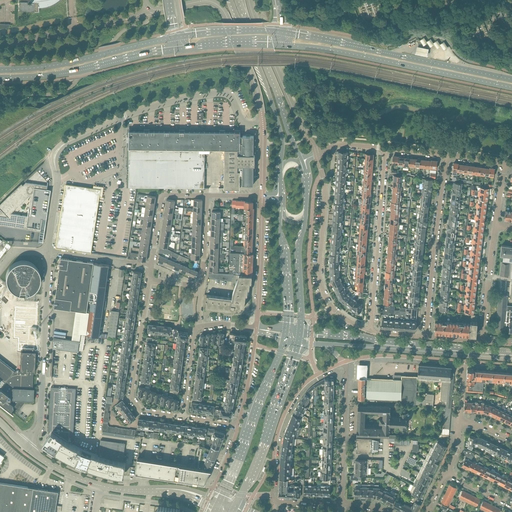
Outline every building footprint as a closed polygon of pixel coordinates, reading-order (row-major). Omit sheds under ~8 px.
[(29,0),(27,2),(19,2),(19,5),(19,11),(23,12),(23,11),(34,11),(34,12),(35,12),(39,12),(39,8),(43,8),(48,7),(52,5),(56,3),(59,0),(29,0)] [(417,45),(415,53),(427,55),(428,48),(417,45)] [(255,155),(253,155),(254,136),(243,136),(243,137),(240,137),(240,132),(129,131),(129,135),(125,139),(125,140),(129,144),(128,187),(204,188),(205,149),(224,149),(224,188),(240,189),(240,184),(242,184),(242,185),(253,185),(253,166),(255,166),(255,155)] [(8,196),(3,201),(0,203),(0,224),(24,228),(31,229),(40,231),(38,242),(39,242),(42,242),(50,190),(46,189),(47,182),(47,186),(26,182),(25,182),(22,185),(21,184),(16,188),(12,192),(8,196)] [(66,185),(56,247),(91,252),(99,196),(102,197),(104,187),(93,185),(93,189),(66,185)] [(174,231),(170,230),(162,229),(161,235),(170,236),(177,237),(180,238),(180,235),(178,234),(178,235),(174,234),(174,231)] [(508,277),(508,275),(510,276),(510,278),(511,278),(511,246),(501,245),(500,255),(504,256),(503,262),(501,261),(499,276),(508,277)] [(167,259),(165,264),(172,268),(175,262),(176,260),(171,258),(171,257),(172,257),(172,256),(174,252),(171,251),(170,253),(169,254),(169,255),(167,259)] [(229,266),(229,273),(252,274),(252,267),(253,260),(253,253),(252,253),(235,252),(230,252),(229,259),(229,266)] [(139,254),(131,253),(128,253),(128,259),(131,259),(134,260),(134,256),(138,257),(138,260),(146,261),(147,255),(139,254)] [(157,261),(165,264),(167,259),(169,255),(166,254),(164,257),(160,255),(157,261)] [(175,262),(172,268),(180,271),(183,265),(178,263),(179,260),(184,262),(185,260),(186,258),(179,255),(176,260),(175,262)] [(93,263),(61,258),(57,283),(90,288),(93,263)] [(6,277),(6,278),(6,279),(6,280),(6,281),(6,283),(7,284),(7,285),(8,286),(8,287),(9,288),(10,289),(11,290),(12,291),(13,292),(14,292),(15,293),(16,293),(17,294),(19,294),(21,288),(22,288),(23,288),(24,288),(25,288),(26,294),(26,295),(27,294),(28,294),(29,294),(30,293),(31,293),(32,292),(33,291),(34,291),(35,290),(35,289),(36,288),(37,287),(37,286),(38,285),(38,284),(39,283),(39,282),(39,281),(40,280),(40,279),(40,278),(40,277),(40,276),(40,274),(39,273),(39,272),(39,271),(38,270),(38,269),(37,268),(36,267),(36,266),(35,265),(34,265),(33,264),(32,263),(31,263),(30,262),(29,262),(28,261),(27,261),(26,261),(24,261),(23,260),(22,260),(21,261),(20,261),(19,261),(17,261),(16,262),(15,262),(14,263),(13,263),(12,264),(11,265),(11,266),(10,266),(9,267),(8,268),(8,269),(7,270),(7,271),(6,272),(6,273),(6,275),(6,276),(6,277)] [(91,303),(87,335),(99,337),(100,333),(103,309),(105,309),(106,301),(104,300),(106,285),(108,284),(107,281),(109,265),(94,263),(89,303),(91,303)] [(180,271),(188,274),(190,268),(183,265),(180,271)] [(198,272),(190,268),(188,274),(196,277),(198,272)] [(252,274),(229,273),(229,274),(209,273),(208,277),(210,277),(209,279),(231,281),(231,282),(238,282),(234,293),(233,299),(232,309),(240,310),(240,309),(241,309),(243,308),(243,307),(244,307),(246,292),(247,292),(248,286),(249,286),(250,280),(252,280),(252,275),(252,274)] [(340,278),(330,280),(332,284),(331,284),(333,287),(342,283),(340,280),(341,280),(340,278)] [(357,291),(363,291),(363,290),(363,288),(363,282),(355,281),(354,281),(352,281),(350,281),(351,284),(355,284),(355,285),(357,285),(357,291)] [(54,308),(87,312),(90,288),(57,283),(54,308)] [(343,286),(342,283),(333,287),(334,290),(335,290),(336,292),(344,289),(345,288),(344,286),(343,286)] [(337,296),(337,295),(339,299),(347,293),(346,291),(345,291),(344,289),(336,292),(335,293),(337,296)] [(349,295),(347,293),(339,299),(342,302),(345,305),(351,297),(348,295),(349,295)] [(498,303),(496,328),(504,329),(504,327),(509,327),(509,331),(511,331),(511,306),(506,306),(506,303),(507,295),(499,294),(498,303)] [(231,309),(232,309),(233,299),(209,296),(209,295),(207,295),(205,306),(208,307),(208,308),(212,308),(212,307),(214,307),(214,309),(218,309),(218,308),(220,308),(220,309),(224,310),(225,308),(227,309),(226,310),(231,311),(231,309)] [(353,299),(351,297),(345,305),(347,307),(348,306),(350,308),(355,301),(356,300),(354,298),(353,299)] [(358,303),(355,301),(350,308),(356,313),(357,313),(357,314),(361,312),(360,311),(361,311),(361,307),(362,307),(362,304),(361,304),(362,303),(358,303)] [(400,311),(394,310),(395,307),(383,306),(382,327),(389,328),(408,330),(408,329),(416,330),(416,321),(417,309),(406,308),(400,308),(400,311)] [(0,403),(10,411),(9,413),(21,423),(22,424),(23,424),(24,424),(25,424),(26,424),(27,424),(28,423),(29,422),(30,421),(30,420),(30,419),(31,401),(33,401),(33,388),(32,388),(33,372),(34,372),(35,352),(34,352),(34,348),(34,342),(29,341),(29,327),(36,327),(37,308),(36,308),(27,308),(15,307),(14,338),(19,338),(17,370),(16,371),(15,371),(14,372),(13,371),(14,371),(0,359),(0,403)] [(107,338),(112,339),(115,340),(119,311),(111,310),(107,338)] [(434,332),(452,333),(453,322),(435,321),(434,332)] [(452,333),(460,334),(469,335),(470,323),(453,322),(452,333)] [(178,329),(171,328),(170,335),(170,337),(173,337),(177,338),(178,331),(178,330),(178,329)] [(234,333),(230,333),(229,342),(231,343),(233,341),(234,341),(236,341),(236,340),(245,342),(246,342),(247,335),(234,334),(234,333)] [(78,352),(79,341),(72,340),(54,337),(53,348),(78,352)] [(123,343),(122,345),(131,346),(131,342),(132,342),(132,340),(132,339),(123,338),(123,343)] [(131,348),(131,346),(122,345),(121,352),(130,353),(130,352),(131,351),(130,350),(131,348)] [(367,378),(367,364),(357,364),(356,378),(359,378),(365,378),(367,378)] [(418,365),(418,376),(442,378),(442,380),(441,380),(440,400),(441,400),(441,401),(440,402),(451,403),(452,397),(454,369),(453,368),(451,367),(418,365)] [(483,382),(474,382),(474,380),(474,378),(473,378),(473,371),(473,370),(473,369),(467,369),(466,378),(467,378),(466,392),(483,393),(483,383),(483,382)] [(474,378),(474,380),(484,381),(483,382),(486,382),(487,374),(487,371),(476,370),(473,370),(473,371),(473,378),(474,378)] [(488,382),(488,381),(495,382),(495,383),(498,383),(498,375),(499,372),(487,371),(487,374),(486,382),(488,382)] [(510,376),(510,373),(499,372),(498,375),(498,383),(500,383),(500,382),(507,382),(507,384),(509,384),(510,376)] [(367,379),(365,379),(364,398),(364,401),(378,402),(378,403),(386,403),(386,405),(390,406),(398,406),(398,403),(400,403),(415,405),(416,400),(417,377),(393,376),(393,380),(367,378),(367,379)] [(227,379),(226,385),(228,385),(237,387),(238,385),(238,384),(239,383),(238,382),(229,380),(227,379)] [(299,402),(305,405),(311,397),(309,395),(312,392),(312,390),(313,390),(319,384),(318,382),(310,388),(305,393),(299,402)] [(98,471),(105,473),(111,474),(119,476),(120,476),(124,477),(124,476),(126,462),(123,461),(125,443),(100,440),(98,454),(90,451),(81,447),(73,443),(76,388),(65,388),(62,388),(51,387),(51,392),(48,432),(48,436),(43,443),(47,446),(55,451),(63,456),(71,460),(79,464),(87,468),(96,470),(98,471)] [(236,393),(227,391),(224,390),(223,396),(225,397),(234,399),(235,396),(236,396),(236,395),(236,394),(236,393)] [(416,400),(415,405),(433,406),(433,400),(434,394),(433,394),(425,394),(425,396),(425,399),(416,399),(416,400)] [(122,400),(115,405),(119,410),(126,404),(124,402),(124,401),(122,400)] [(299,402),(296,407),(304,412),(309,415),(309,412),(305,410),(307,406),(305,405),(299,402)] [(483,413),(486,414),(486,413),(488,413),(492,406),(493,403),(492,402),(490,405),(484,404),(483,412),(483,413)] [(495,407),(492,406),(488,413),(489,414),(488,414),(491,415),(494,416),(499,405),(500,403),(498,402),(495,407)] [(126,404),(119,410),(122,414),(129,409),(129,408),(128,407),(127,407),(126,404)] [(407,413),(400,412),(400,416),(390,416),(390,406),(386,405),(358,404),(356,434),(384,435),(384,438),(389,438),(394,438),(397,438),(397,435),(389,435),(389,425),(399,426),(399,430),(406,430),(407,413)] [(214,414),(222,415),(223,408),(220,407),(220,405),(219,405),(216,405),(214,414)] [(502,407),(499,405),(494,416),(494,417),(496,418),(497,417),(499,418),(504,408),(505,406),(503,405),(502,407)] [(302,415),(304,412),(296,407),(292,414),(301,418),(307,421),(307,418),(302,415)] [(499,418),(499,419),(501,420),(502,420),(504,421),(509,410),(510,408),(508,407),(507,409),(504,408),(499,418)] [(232,412),(232,410),(231,410),(223,408),(222,415),(226,416),(226,417),(232,418),(233,412),(232,412)] [(129,409),(122,414),(126,419),(133,414),(131,411),(130,410),(129,409)] [(133,414),(126,419),(129,423),(135,419),(135,417),(136,417),(135,416),(134,416),(133,414)] [(285,432),(284,436),(293,438),(293,437),(293,436),(298,437),(302,427),(298,427),(301,422),(299,421),(301,418),(292,414),(289,423),(285,432)] [(220,432),(216,430),(215,435),(214,436),(223,439),(223,437),(224,437),(225,434),(224,434),(225,433),(224,433),(224,432),(220,431),(220,432)] [(290,457),(291,451),(292,451),(292,448),(293,445),(292,445),(293,438),(284,436),(282,447),(280,457),(290,458),(290,457)] [(467,448),(469,449),(471,450),(472,448),(473,446),(475,446),(476,437),(470,436),(470,437),(469,438),(469,440),(469,444),(469,445),(468,448),(467,448)] [(483,439),(480,437),(479,437),(479,436),(477,436),(477,437),(476,437),(475,446),(477,446),(479,447),(483,439)] [(378,441),(371,439),(371,438),(356,438),(356,443),(357,443),(357,444),(355,444),(355,446),(356,446),(356,447),(356,453),(371,453),(378,451),(378,441)] [(485,448),(488,441),(489,440),(486,439),(485,440),(483,439),(479,447),(481,448),(482,447),(485,448)] [(211,446),(219,449),(219,448),(220,448),(221,447),(220,446),(221,443),(213,440),(211,446)] [(435,440),(432,447),(434,448),(434,449),(444,453),(446,449),(447,447),(445,446),(443,445),(445,440),(435,440)] [(489,440),(488,441),(485,448),(488,450),(487,451),(489,452),(493,444),(491,442),(491,441),(489,440)] [(496,445),(493,444),(489,452),(492,453),(492,452),(495,453),(499,446),(499,445),(497,444),(496,445)] [(499,445),(499,446),(495,453),(498,455),(497,456),(500,457),(504,449),(501,447),(501,446),(499,445)] [(136,466),(135,473),(161,477),(205,483),(210,470),(211,470),(211,469),(215,460),(215,459),(218,451),(219,450),(219,449),(211,446),(211,447),(210,449),(202,446),(199,446),(198,455),(199,455),(197,467),(137,458),(138,458),(136,466)] [(428,453),(440,459),(441,457),(444,453),(434,449),(434,448),(432,447),(428,453)] [(506,450),(504,449),(500,457),(502,458),(503,457),(505,458),(509,451),(509,450),(507,449),(506,450)] [(473,456),(474,453),(469,450),(465,450),(464,452),(467,454),(465,458),(464,458),(463,461),(464,461),(461,466),(467,468),(471,461),(473,456)] [(440,459),(428,453),(425,460),(437,466),(437,465),(440,459)] [(280,477),(294,478),(294,469),(290,469),(291,465),(289,465),(290,458),(280,457),(280,477)] [(354,463),(354,464),(354,467),(368,468),(368,463),(369,463),(371,462),(371,459),(367,459),(367,460),(356,460),(355,462),(354,462),(354,463)] [(437,466),(425,460),(422,466),(434,472),(436,468),(436,467),(437,466)] [(471,461),(467,468),(469,469),(470,469),(472,470),(476,462),(474,461),(473,462),(471,461)] [(476,462),(472,470),(475,471),(475,472),(477,473),(482,463),(479,462),(479,463),(476,462)] [(482,463),(477,473),(479,474),(480,474),(483,475),(487,467),(484,466),(485,465),(482,463)] [(434,472),(422,466),(419,472),(431,478),(434,472)] [(485,477),(487,478),(491,471),(488,469),(489,468),(487,467),(483,475),(485,477)] [(491,471),(487,478),(490,479),(493,480),(497,472),(495,471),(495,470),(492,469),(491,471)] [(419,472),(416,479),(419,480),(428,485),(430,480),(431,478),(419,472)] [(495,482),(498,483),(502,476),(499,474),(499,473),(497,472),(493,480),(495,482)] [(498,483),(500,485),(501,484),(503,485),(507,477),(505,476),(505,474),(504,474),(503,474),(502,476),(498,483)] [(507,477),(503,485),(506,487),(505,487),(508,488),(509,488),(511,481),(511,480),(509,479),(510,478),(507,477)] [(419,480),(416,486),(425,491),(427,487),(426,486),(427,484),(428,485),(419,480)] [(54,511),(57,491),(33,488),(0,482),(0,511),(53,511),(54,511)] [(279,484),(279,495),(280,496),(287,497),(288,485),(279,484)] [(361,497),(361,487),(361,484),(355,484),(354,491),(353,491),(353,496),(354,496),(354,497),(361,497)] [(374,488),(374,497),(376,497),(379,499),(384,490),(378,488),(378,485),(374,485),(374,488)] [(410,491),(409,494),(416,498),(417,498),(419,496),(422,497),(424,493),(423,493),(424,491),(425,491),(416,486),(413,485),(410,491)] [(450,485),(445,493),(452,497),(457,488),(450,485)] [(379,499),(381,500),(381,501),(385,503),(391,491),(385,488),(384,490),(379,499)] [(397,493),(391,491),(385,503),(388,504),(389,504),(391,505),(397,493)] [(459,497),(468,502),(471,495),(462,491),(459,497)] [(448,505),(452,497),(445,493),(441,502),(448,505)] [(471,495),(468,502),(476,506),(480,499),(471,495)] [(395,500),(392,506),(404,511),(416,511),(422,501),(417,498),(416,498),(412,506),(412,505),(411,507),(404,503),(404,505),(395,500)] [(480,508),(488,511),(492,505),(483,501),(480,508)]
